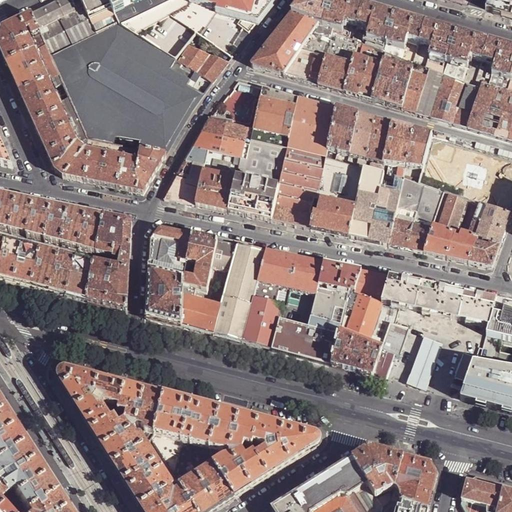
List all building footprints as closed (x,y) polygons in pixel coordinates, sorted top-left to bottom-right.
[(40,12),(32,16),(46,48),(50,57),(98,33),(81,0),(65,0),(59,3),(40,12)] [(81,0),(98,33),(119,23),(114,14),(107,0),(81,0)] [(143,0),(107,0),(114,14),(143,0)] [(190,0),(143,0),(114,14),(119,23),(120,26),(137,36),(171,16),(189,5),(190,0)] [(190,0),(189,5),(217,14),(240,21),(255,26),(258,27),(278,0),(190,0)] [(303,0),(302,1),(292,15),(318,26),(323,28),(330,0),(303,0)] [(347,30),(348,25),(357,27),(362,8),(346,4),(333,0),(330,0),(323,28),(333,31),(332,33),(342,37),(344,29),(347,30)] [(511,0),(488,0),(485,12),(491,14),(504,17),(511,19),(511,0)] [(197,35),(202,38),(217,14),(189,5),(171,16),(197,35)] [(364,35),(367,36),(366,40),(386,46),(394,17),(376,12),(362,8),(357,27),(365,30),(364,35)] [(279,31),(251,67),(252,68),(276,75),(301,82),(318,87),(325,57),(332,33),(333,31),(323,28),(318,26),(292,15),(279,31)] [(7,65),(46,48),(32,16),(17,24),(3,31),(0,39),(0,49),(2,53),(7,65)] [(405,52),(406,47),(409,47),(411,43),(420,45),(425,26),(407,21),(394,17),(386,46),(405,52)] [(249,34),(255,26),(240,21),(237,25),(249,34)] [(139,143),(138,152),(166,157),(181,132),(192,114),(203,99),(214,84),(179,62),(176,61),(137,36),(120,26),(119,23),(98,33),(50,57),(60,77),(74,108),(87,138),(88,141),(93,142),(113,146),(115,138),(139,143)] [(429,71),(444,77),(448,64),(456,36),(437,30),(425,26),(420,45),(414,65),(415,65),(424,69),(429,71)] [(325,57),(318,87),(332,91),(344,95),(354,58),(357,48),(344,44),(346,39),(342,37),(332,33),(325,57)] [(456,36),(448,64),(444,77),(475,89),(476,84),(477,79),(481,68),(482,63),(487,45),(469,39),(456,36)] [(386,46),(366,40),(365,46),(372,49),(375,50),(383,53),(386,46)] [(511,50),(501,48),(487,45),(482,63),(481,68),(484,69),(486,65),(491,66),(489,71),(492,72),(491,76),(490,79),(489,84),(488,88),(508,93),(511,78),(511,50)] [(189,46),(179,62),(214,84),(223,72),(230,63),(201,52),(189,46)] [(361,50),(359,59),(369,62),(371,54),(372,49),(365,46),(364,49),(361,50)] [(13,79),(20,95),(60,77),(50,57),(46,48),(7,65),(13,79)] [(386,54),(383,63),(391,65),(393,57),(386,54)] [(354,58),(344,95),(352,97),(358,99),(369,62),(359,59),(354,58)] [(369,62),(358,99),(367,101),(372,103),(382,66),(369,62)] [(382,66),(372,103),(389,107),(402,111),(412,74),(413,71),(406,69),(399,67),(394,66),(391,65),(383,63),(382,66)] [(408,63),(406,69),(413,71),(415,65),(414,65),(408,63)] [(410,114),(415,115),(429,71),(424,69),(421,77),(412,74),(402,111),(410,114)] [(415,115),(429,119),(444,77),(429,71),(415,115)] [(28,112),(34,126),(74,108),(60,77),(20,95),(28,112)] [(444,77),(429,119),(443,123),(467,130),(480,91),(475,89),(444,77)] [(480,91),(467,130),(476,132),(499,138),(509,141),(511,127),(511,93),(508,93),(488,88),(482,86),(480,91)] [(255,123),(251,140),(251,142),(288,151),(288,149),(299,100),(279,95),(262,90),(255,123)] [(315,105),(299,100),(288,149),(326,158),(328,152),(337,111),(315,105)] [(48,156),(87,138),(74,108),(34,126),(40,138),(48,156)] [(347,114),(337,111),(328,152),(350,158),(358,117),(347,114)] [(367,120),(358,117),(350,158),(366,162),(375,122),(367,120)] [(206,130),(203,135),(244,145),(245,139),(248,130),(211,121),(206,130)] [(381,124),(375,122),(366,162),(371,163),(383,166),(392,127),(381,124)] [(401,129),(392,127),(383,166),(389,167),(406,169),(414,133),(401,129)] [(421,135),(414,133),(406,169),(423,172),(432,138),(421,135)] [(198,144),(195,149),(240,160),(241,160),(244,145),(203,135),(198,144)] [(72,182),(84,184),(90,156),(93,142),(88,141),(87,138),(48,156),(50,161),(56,174),(63,180),(72,182)] [(511,161),(432,138),(423,172),(453,181),(455,176),(486,185),(480,207),(511,218),(511,214),(511,161)] [(0,140),(0,166),(13,170),(0,140)] [(84,184),(117,191),(125,149),(113,146),(93,142),(90,156),(84,184)] [(236,182),(236,183),(279,192),(288,151),(251,142),(250,146),(246,161),(241,160),(240,160),(236,182)] [(250,146),(244,145),(241,160),(246,161),(250,146)] [(155,177),(166,157),(138,152),(125,149),(117,191),(123,192),(137,195),(144,196),(155,177)] [(192,153),(186,163),(205,168),(203,175),(236,182),(240,160),(195,149),(192,153)] [(310,232),(313,219),(314,219),(314,216),(311,216),(315,203),(320,184),(326,160),(326,158),(288,149),(288,151),(279,192),(272,224),(294,229),(310,232)] [(320,204),(355,211),(364,171),(359,170),(348,166),(326,160),(320,184),(315,203),(320,204)] [(196,208),(203,175),(205,168),(186,163),(175,182),(165,201),(196,208)] [(383,166),(371,163),(369,173),(381,176),(383,166)] [(406,169),(389,167),(386,177),(387,178),(403,182),(404,180),(406,169)] [(423,172),(406,169),(404,180),(419,185),(423,172)] [(376,246),(388,249),(395,218),(399,198),(395,197),(380,194),(384,177),(381,176),(369,173),(364,171),(355,211),(348,240),(354,242),(376,246)] [(203,175),(196,208),(207,210),(228,215),(236,183),(236,182),(203,175)] [(455,176),(453,181),(481,189),(476,206),(480,207),(486,185),(455,176)] [(403,182),(387,178),(386,182),(397,185),(395,197),(399,198),(403,182)] [(399,198),(395,218),(433,227),(444,194),(419,185),(404,180),(403,182),(399,198)] [(236,183),(228,215),(272,224),(279,192),(236,183)] [(467,202),(444,194),(433,227),(433,229),(454,236),(455,234),(456,234),(466,205),(467,202)] [(10,199),(1,198),(0,201),(0,231),(10,234),(18,201),(10,199)] [(27,203),(18,201),(10,234),(27,238),(35,205),(27,203)] [(331,237),(348,240),(355,211),(320,204),(317,220),(314,219),(313,219),(310,232),(331,237)] [(42,206),(35,205),(27,238),(45,243),(53,208),(42,206)] [(506,232),(511,218),(480,207),(468,238),(477,241),(490,246),(499,248),(506,232)] [(61,210),(53,208),(45,243),(62,247),(70,212),(61,210)] [(77,213),(70,212),(62,247),(79,251),(87,215),(77,213)] [(95,217),(87,215),(79,251),(97,256),(105,219),(95,217)] [(407,253),(423,256),(433,229),(433,227),(395,218),(388,249),(407,253)] [(116,221),(105,219),(97,256),(130,263),(132,225),(116,221)] [(433,229),(423,256),(432,258),(446,261),(454,240),(455,236),(454,236),(433,229)] [(149,273),(185,283),(192,238),(175,234),(160,231),(151,243),(149,273)] [(454,263),(468,266),(476,245),(477,241),(468,238),(459,235),(457,240),(454,240),(446,261),(454,263)] [(212,270),(217,243),(204,240),(192,238),(185,283),(185,290),(204,295),(206,296),(212,270)] [(477,241),(476,245),(488,249),(490,246),(477,241)] [(212,270),(231,274),(238,247),(217,243),(212,270)] [(0,281),(9,284),(15,286),(25,248),(8,244),(0,274),(0,281)] [(492,271),(499,248),(490,246),(488,249),(476,245),(468,266),(480,268),(492,271)] [(226,341),(242,345),(254,299),(258,285),(266,253),(254,251),(238,247),(231,274),(221,309),(213,338),(226,341)] [(25,288),(32,290),(41,253),(25,248),(15,286),(25,288)] [(43,293),(50,295),(59,257),(41,253),(32,290),(43,293)] [(280,289),(287,258),(281,256),(266,253),(258,285),(280,289)] [(130,263),(97,256),(96,261),(95,266),(94,267),(130,274),(130,263)] [(60,297),(67,299),(76,261),(59,257),(50,295),(60,297)] [(298,260),(287,258),(280,289),(290,292),(298,260)] [(308,262),(298,260),(290,292),(316,298),(319,288),(324,265),(308,262)] [(79,302),(87,304),(94,267),(95,266),(76,261),(67,299),(79,302)] [(324,265),(319,288),(351,294),(351,292),(355,293),(362,273),(324,265)] [(128,315),(130,274),(94,267),(87,304),(108,310),(128,315)] [(185,283),(149,273),(147,321),(164,325),(181,329),(184,290),(185,290),(185,283)] [(346,339),(367,346),(381,305),(390,279),(374,276),(362,273),(355,293),(351,292),(351,294),(346,307),(344,315),(345,315),(344,318),(352,320),(346,338),(346,339)] [(405,282),(390,279),(381,305),(401,310),(489,330),(497,303),(470,297),(458,294),(405,282)] [(280,289),(258,285),(254,299),(276,305),(280,289)] [(319,288),(316,298),(308,330),(339,338),(339,336),(344,318),(345,315),(344,315),(346,307),(351,294),(319,288)] [(282,308),(286,309),(290,292),(280,289),(276,305),(282,307),(282,308)] [(193,333),(213,338),(221,309),(202,304),(204,295),(185,290),(184,290),(181,329),(193,333)] [(250,347),(270,353),(278,322),(282,308),(282,307),(276,305),(254,299),(242,345),(250,347)] [(511,306),(500,304),(497,303),(489,330),(491,330),(490,332),(489,331),(487,339),(488,339),(511,344),(511,306)] [(367,346),(382,351),(391,326),(396,327),(401,310),(381,305),(367,346)] [(344,318),(339,336),(346,338),(352,320),(344,318)] [(276,354),(301,361),(308,330),(278,322),(270,353),(276,354)] [(396,327),(391,326),(382,351),(373,377),(378,379),(387,382),(396,357),(402,358),(411,331),(396,327)] [(320,366),(331,369),(339,338),(308,330),(301,361),(305,362),(320,366)] [(354,374),(372,379),(373,377),(382,351),(367,346),(346,339),(346,338),(339,336),(339,338),(331,369),(354,374)] [(444,347),(426,340),(417,365),(409,388),(428,393),(435,371),(444,347)] [(456,380),(468,384),(473,369),(477,359),(465,355),(456,380)] [(511,375),(478,369),(473,369),(461,402),(467,404),(511,415),(511,375)] [(119,411),(126,387),(104,382),(90,378),(66,372),(64,372),(61,373),(58,376),(58,379),(59,383),(76,409),(92,435),(111,422),(103,409),(104,408),(119,411)] [(144,433),(146,434),(154,436),(165,397),(153,394),(126,387),(119,411),(118,415),(126,417),(124,423),(119,427),(115,420),(111,422),(92,435),(101,449),(114,468),(147,447),(142,440),(140,438),(137,438),(133,432),(137,428),(143,429),(143,430),(144,433)] [(154,436),(182,443),(192,404),(176,400),(165,397),(154,436)] [(206,408),(192,404),(182,443),(203,448),(210,450),(220,412),(206,408)] [(0,435),(14,427),(2,409),(0,405),(0,435)] [(253,445),(259,422),(241,417),(220,412),(210,450),(220,453),(229,453),(230,457),(222,461),(214,467),(235,501),(244,495),(254,488),(263,483),(269,479),(255,458),(251,451),(253,445)] [(117,419),(115,420),(119,427),(124,423),(126,417),(118,415),(117,419)] [(64,428),(67,426),(60,416),(57,418),(64,428)] [(36,428),(39,426),(33,418),(31,420),(36,428)] [(319,438),(316,436),(295,431),(259,422),(253,445),(265,448),(266,452),(255,458),(269,479),(279,473),(302,458),(316,449),(318,448),(320,445),(321,442),(319,438)] [(0,459),(24,444),(20,437),(14,427),(0,435),(0,459)] [(146,434),(144,433),(143,430),(143,429),(137,428),(133,432),(137,438),(140,438),(142,440),(147,447),(150,442),(152,440),(154,436),(146,434)] [(150,442),(147,447),(174,488),(177,488),(177,478),(163,457),(161,459),(152,446),(150,442)] [(0,489),(5,495),(12,490),(15,495),(45,476),(34,459),(24,444),(0,459),(0,489)] [(129,491),(141,510),(171,490),(174,488),(147,447),(114,468),(129,491)] [(210,450),(203,448),(201,457),(212,460),(210,450)] [(369,450),(352,461),(368,486),(376,498),(383,509),(392,502),(395,490),(403,459),(384,454),(369,450)] [(403,459),(395,490),(398,493),(400,496),(401,500),(400,504),(401,504),(403,505),(429,511),(437,479),(431,466),(415,462),(403,459)] [(272,511),(364,511),(354,495),(368,486),(352,461),(329,476),(328,476),(312,486),(296,496),(296,497),(273,511),(272,511)] [(235,501),(214,467),(196,478),(180,488),(182,492),(195,511),(217,511),(229,504),(235,501)] [(26,511),(56,493),(49,482),(45,476),(15,495),(26,511)] [(494,511),(498,511),(503,493),(467,484),(462,503),(466,505),(494,511)] [(354,495),(364,511),(381,511),(383,509),(376,498),(368,486),(354,495)] [(12,490),(5,495),(8,500),(15,495),(12,490)] [(195,511),(182,492),(177,495),(171,490),(141,510),(141,511),(195,511)] [(392,502),(400,504),(401,500),(400,496),(398,493),(395,490),(392,502)] [(68,511),(66,509),(56,493),(26,511),(68,511)] [(511,511),(511,495),(503,493),(498,511),(511,511)] [(17,511),(25,511),(26,511),(15,495),(8,500),(17,511)] [(17,511),(8,500),(1,506),(6,511),(17,511)] [(463,511),(469,511),(466,505),(462,503),(461,507),(463,511)]
